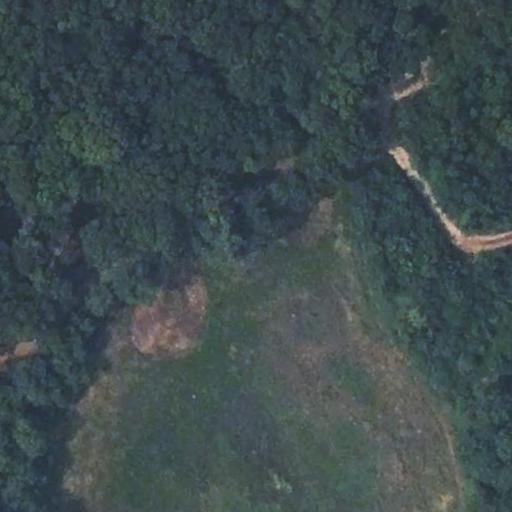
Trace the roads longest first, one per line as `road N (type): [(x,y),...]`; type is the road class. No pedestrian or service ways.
road 1 (track): [(364,111),(162,234)]
road 2 (track): [(511,238),(462,256),(364,111)]
road 3 (track): [(162,234),(7,345)]
road 4 (track): [(476,0),(364,111)]
